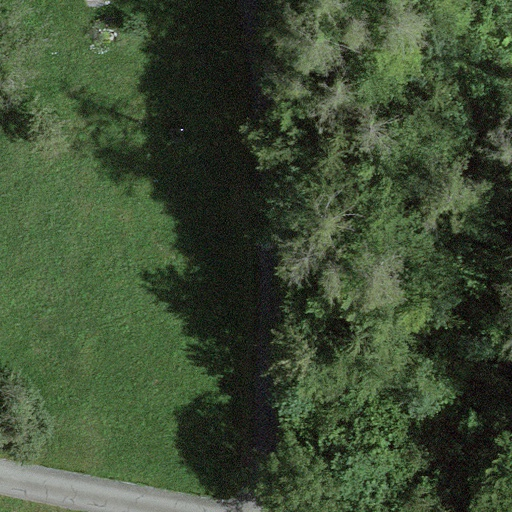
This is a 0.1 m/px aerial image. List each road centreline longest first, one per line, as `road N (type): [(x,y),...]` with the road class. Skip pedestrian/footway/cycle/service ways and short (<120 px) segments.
road 1 (track): [(273,511),(272,294),(255,0)]
road 2 (residential): [(185,511),(0,473)]
